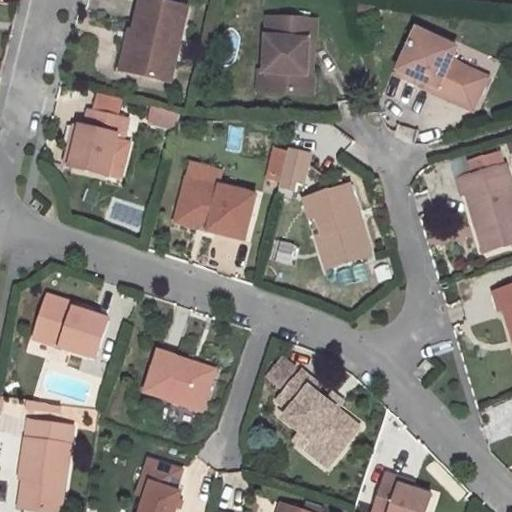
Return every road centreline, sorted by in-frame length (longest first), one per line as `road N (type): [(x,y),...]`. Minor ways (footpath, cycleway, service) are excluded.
road 1 (residential): [(0,217),(266,309)]
road 2 (residential): [(358,122),(391,161),(429,314),(387,371)]
road 3 (residential): [(0,191),(45,0)]
road 4 (residential): [(387,371),(511,498)]
road 5 (residential): [(266,309),(219,453)]
road 6 (residential): [(266,309),(352,344),(387,371)]
